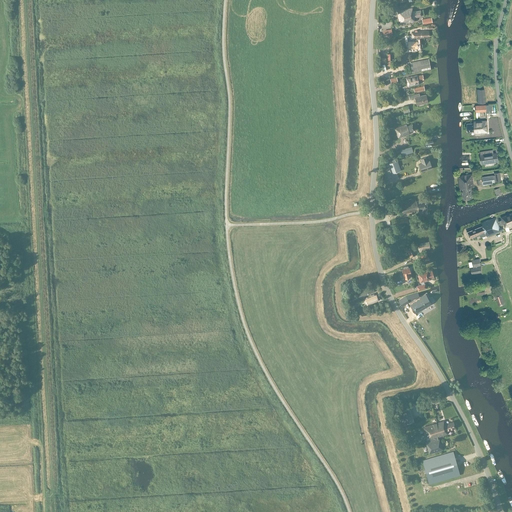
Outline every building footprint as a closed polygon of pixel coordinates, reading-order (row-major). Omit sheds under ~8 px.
[(413,18),(421,16),(420,11),(412,13),(411,9),(398,12),(400,24),(414,21),(413,18)] [(391,29),(383,31),(384,38),(393,37),(391,29)] [(411,63),(413,73),(430,69),(428,59),(411,63)] [(406,78),(408,87),(419,84),(418,81),(424,80),(423,75),(417,76),(406,78)] [(484,88),(477,89),(478,103),(485,103),(484,88)] [(420,96),(420,94),(409,96),(409,99),(415,98),(417,105),(428,102),(426,94),(420,96)] [(474,121),(474,123),(468,123),(469,131),(474,130),(475,133),(488,132),(487,120),(474,121)] [(406,125),(395,129),(398,138),(409,133),(409,132),(414,130),(412,124),(407,126),(406,125)] [(401,156),(412,153),(411,147),(400,150),(401,156)] [(481,155),(482,163),(498,161),(496,153),(493,153),(493,150),(480,152),(481,155)] [(402,164),(410,161),(409,155),(400,157),(402,164)] [(421,163),(419,164),(422,172),(432,169),(429,160),(428,161),(426,157),(420,159),(421,163)] [(399,167),(397,161),(390,164),(393,173),(397,172),(395,168),(399,167)] [(507,170),(495,173),(497,179),(508,176),(507,170)] [(473,186),(472,174),(458,175),(461,198),(472,197),(471,186),(473,186)] [(416,201),(415,198),(400,202),(403,214),(418,210),(418,209),(427,207),(425,199),(416,201)] [(511,212),(501,217),(506,227),(511,224),(511,212)] [(467,232),(470,238),(475,236),(475,237),(480,235),(481,237),(486,235),(487,236),(504,230),(502,226),(500,227),(496,217),(482,223),(483,226),(467,232)] [(415,256),(412,247),(407,249),(410,258),(415,256)] [(473,266),(473,267),(481,266),(480,265),(479,258),(472,260),(473,266)] [(402,269),(404,279),(410,278),(409,274),(411,273),(409,268),(408,268),(408,266),(403,267),(403,269),(402,269)] [(418,275),(420,283),(421,283),(421,284),(416,286),(418,291),(427,288),(425,283),(424,283),(424,282),(431,280),(431,279),(434,278),(432,271),(429,272),(428,269),(417,273),(418,275)] [(375,292),(373,288),(368,290),(367,287),(356,292),(358,294),(355,295),(357,299),(364,296),(364,295),(367,294),(368,295),(375,292)] [(504,303),(501,292),(495,294),(499,305),(504,303)] [(408,301),(419,297),(418,293),(406,296),(399,300),(402,306),(409,302),(408,301)] [(410,305),(415,313),(425,306),(426,307),(431,304),(425,294),(420,297),(421,298),(410,305)] [(378,300),(376,296),(365,300),(367,305),(378,300)] [(414,421),(410,407),(398,410),(402,425),(414,421)] [(424,428),(429,442),(426,443),(429,454),(442,450),(438,437),(447,434),(447,432),(448,432),(448,431),(455,428),(453,422),(445,424),(444,422),(424,428)] [(460,475),(453,452),(422,461),(429,484),(460,475)]
